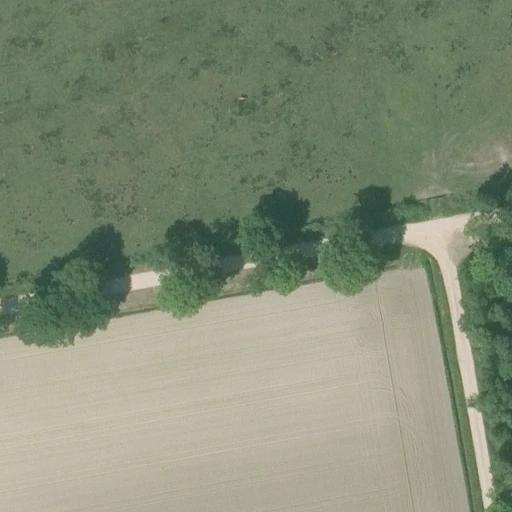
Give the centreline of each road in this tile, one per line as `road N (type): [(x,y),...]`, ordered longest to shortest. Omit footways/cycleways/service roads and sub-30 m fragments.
road 1 (track): [(511,214),(0,310)]
road 2 (track): [(490,511),(440,226)]
